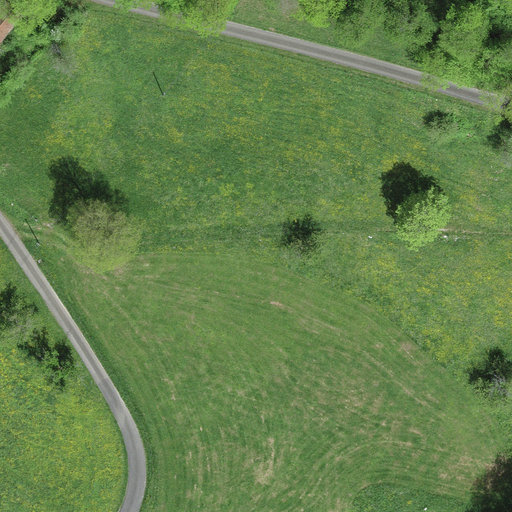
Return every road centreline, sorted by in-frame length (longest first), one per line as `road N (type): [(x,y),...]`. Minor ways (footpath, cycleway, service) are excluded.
road 1 (residential): [(119,0),(511,105)]
road 2 (residential): [(127,511),(136,462),(128,430),(0,224)]
